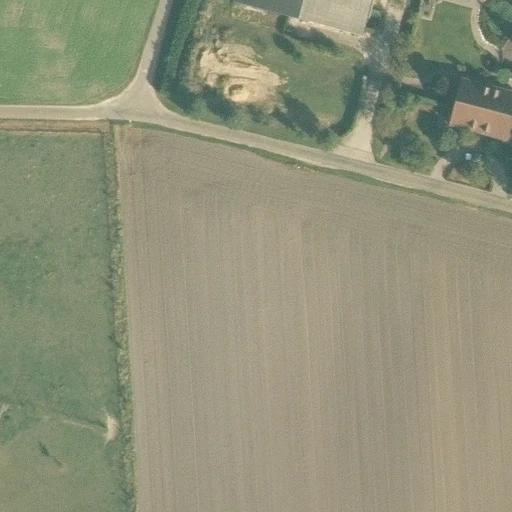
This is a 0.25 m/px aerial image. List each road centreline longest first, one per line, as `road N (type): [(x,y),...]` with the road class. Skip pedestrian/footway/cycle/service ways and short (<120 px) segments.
road 1 (unclassified): [(511,209),(137,107)]
road 2 (unclassified): [(0,111),(137,107)]
